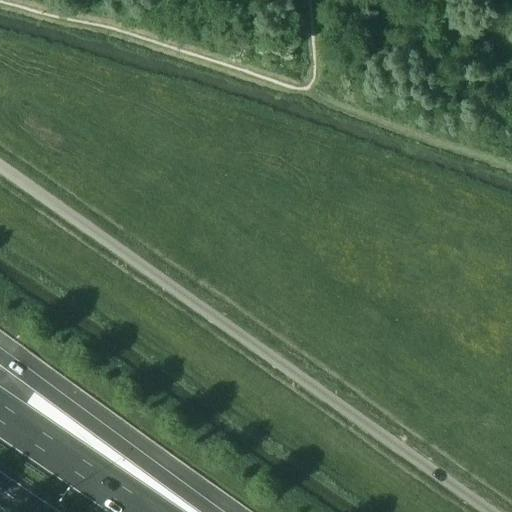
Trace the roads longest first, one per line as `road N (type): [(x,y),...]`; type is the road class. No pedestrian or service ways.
road 1 (unclassified): [(490,511),(0,167)]
road 2 (motorway): [(192,511),(0,357)]
road 3 (motorway): [(144,511),(0,413)]
